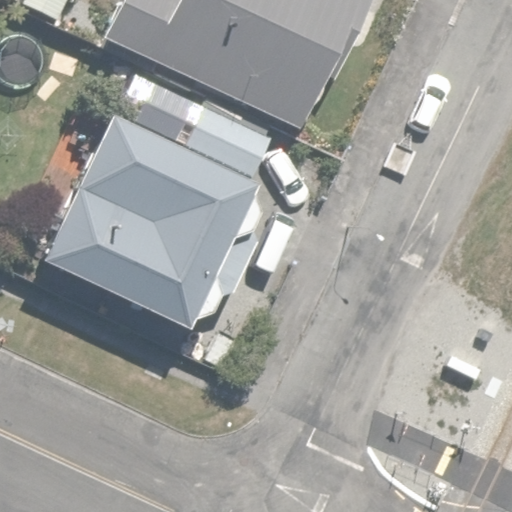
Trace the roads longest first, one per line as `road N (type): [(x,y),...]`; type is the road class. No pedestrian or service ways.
road 1 (residential): [(511,14),(309,437),(263,511)]
road 2 (residential): [(176,511),(0,428)]
